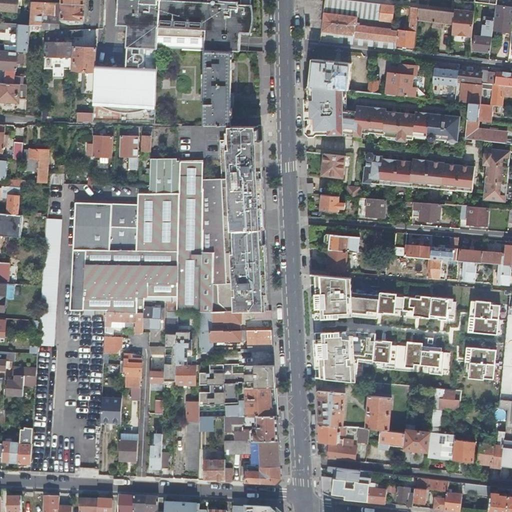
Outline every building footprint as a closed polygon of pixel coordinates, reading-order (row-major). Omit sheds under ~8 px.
[(0,0),(0,8),(17,10),(17,0),(0,0)] [(60,17),(83,19),(83,3),(61,2),(42,1),(32,0),(30,0),(29,23),(40,23),(40,15),(60,16),(60,17)] [(93,93),(93,108),(95,109),(96,109),(98,110),(100,110),(102,111),(104,111),(106,112),(108,113),(110,113),(112,113),(114,113),(116,114),(118,114),(120,114),(122,114),(124,114),(126,114),(128,114),(130,114),(132,114),(133,114),(135,114),(136,113),(137,113),(139,113),(140,113),(142,112),(144,112),(146,111),(147,111),(149,111),(151,110),(153,110),(154,109),(155,109),(156,47),(182,47),(203,49),(225,50),(226,31),(249,31),(250,25),(251,20),(251,16),(251,12),(251,8),(250,4),(248,4),(247,0),(117,0),(118,3),(117,7),(117,9),(117,12),(117,15),(117,18),(117,20),(118,24),(128,24),(126,74),(115,74),(94,73),(93,93)] [(395,48),(395,44),(397,30),(391,29),(394,4),(359,0),(324,0),(321,30),(339,32),(338,41),(395,48)] [(494,29),(511,31),(511,22),(511,5),(496,4),(494,29)] [(404,30),(397,30),(395,44),(414,46),(417,18),(418,7),(410,6),(409,19),(410,19),(410,24),(405,23),(404,30)] [(431,25),(434,26),(436,9),(418,7),(417,18),(432,20),(431,25)] [(441,21),(452,22),(454,11),(436,9),(434,26),(441,26),(441,21)] [(452,22),(451,30),(457,31),(457,34),(466,35),(466,32),(471,33),(472,22),(474,11),(454,9),(454,11),(452,22)] [(46,30),(59,29),(60,17),(60,16),(40,15),(40,23),(40,28),(46,30)] [(472,49),(489,51),(493,19),(482,18),(481,35),(474,34),(472,49)] [(0,48),(27,50),(28,29),(29,23),(3,22),(0,21),(0,26),(7,27),(7,25),(18,26),(18,32),(12,32),(10,33),(10,38),(12,40),(11,44),(4,43),(4,42),(0,42),(0,48)] [(81,28),(67,29),(59,29),(46,30),(44,55),(43,66),(52,67),(53,62),(63,62),(63,55),(71,55),(71,41),(60,41),(60,38),(54,38),(54,34),(67,34),(67,35),(81,35),(81,28)] [(84,92),(93,93),(94,73),(96,47),(74,45),(73,69),(85,69),(84,92)] [(225,50),(203,49),(203,124),(228,124),(230,124),(230,101),(230,93),(230,67),(230,62),(230,50),(225,50)] [(0,82),(22,83),(22,74),(14,74),(15,62),(15,55),(15,51),(0,50),(0,67),(1,67),(0,82)] [(15,55),(15,62),(25,62),(26,52),(18,51),(18,55),(15,55)] [(342,88),(348,88),(350,62),(311,58),(309,84),(342,88)] [(414,96),(416,86),(412,86),(413,75),(416,75),(417,65),(398,63),(398,66),(388,65),(385,92),(386,93),(411,95),(414,96)] [(488,71),(488,70),(481,69),(481,71),(472,70),(472,66),(467,65),(466,70),(460,69),(459,79),(460,79),(482,82),(486,82),(488,71)] [(457,82),(457,79),(458,69),(434,66),(432,81),(456,84),(457,82)] [(511,72),(496,71),(488,70),(488,71),(486,82),(495,83),(499,84),(511,85),(511,72)] [(422,77),(420,76),(416,75),(413,75),(412,86),(416,86),(418,86),(419,87),(421,85),(422,77)] [(18,98),(25,98),(25,83),(22,83),(0,82),(0,99),(18,101),(18,98)] [(463,95),(462,101),(468,101),(480,103),(481,87),(493,89),(491,104),(492,104),(502,105),(503,94),(511,94),(511,85),(486,82),(482,82),(482,84),(465,82),(464,89),(460,89),(459,94),(463,95)] [(305,128),(305,131),(309,134),(314,135),(316,132),(327,134),(343,131),(346,132),(346,131),(356,132),(356,133),(364,134),(364,131),(371,132),(371,130),(377,131),(378,133),(387,134),(387,136),(407,138),(407,136),(414,136),(414,133),(428,134),(430,137),(434,137),(436,135),(449,137),(451,139),(454,139),(457,138),(459,114),(414,109),(414,112),(385,109),(385,107),(356,103),(355,109),(342,108),(342,88),(309,84),(308,98),(305,98),(305,107),(305,117),(309,117),(309,123),(305,126),(305,128)] [(490,121),(492,104),(491,104),(480,103),(468,101),(466,118),(478,119),(490,121)] [(484,139),(506,141),(507,131),(486,128),(486,130),(477,129),(478,119),(466,118),(464,137),(484,139)] [(230,124),(228,124),(228,130),(228,133),(228,142),(226,142),(220,142),(220,180),(202,180),(202,187),(220,187),(222,230),(201,230),(201,252),(212,252),(211,310),(239,310),(255,309),(264,309),(263,293),(266,293),(261,156),(260,155),(259,141),(258,141),(257,129),(257,127),(255,128),(255,124),(230,124)] [(141,148),(140,148),(139,154),(149,155),(150,130),(142,130),(141,148)] [(111,155),(112,135),(103,135),(100,135),(93,134),(93,142),(87,142),(87,154),(98,155),(98,162),(107,162),(107,155),(111,155)] [(137,136),(120,135),(119,155),(121,155),(128,155),(127,168),(136,169),(137,136)] [(22,148),(22,139),(13,138),(12,157),(21,158),(22,148)] [(487,164),(483,198),(508,201),(511,159),(511,149),(485,147),(483,163),(487,164)] [(47,149),(22,148),(21,158),(21,169),(28,170),(28,169),(37,170),(37,180),(45,180),(47,149)] [(367,164),(366,180),(474,190),(477,166),(447,162),(447,161),(431,160),(431,159),(415,157),(415,160),(385,157),(385,155),(379,154),(377,154),(375,151),(371,151),(369,153),(368,156),(370,158),(370,165),(367,164)] [(345,154),(323,152),(321,175),(342,177),(345,154)] [(137,203),(74,200),(69,308),(104,309),(142,311),(143,306),(143,303),(143,299),(143,294),(176,295),(176,300),(175,311),(199,311),(211,310),(212,252),(201,252),(201,230),(202,187),(202,180),(202,159),(176,159),(176,157),(150,157),(149,173),(149,183),(138,183),(137,203)] [(138,173),(138,183),(149,183),(149,173),(138,173)] [(51,184),(61,184),(61,174),(50,174),(51,184)] [(6,212),(18,213),(19,194),(19,193),(20,185),(7,184),(6,184),(1,184),(1,186),(0,186),(0,195),(7,197),(6,207),(6,212)] [(358,186),(346,185),(345,195),(357,196),(358,186)] [(220,187),(202,187),(201,230),(222,230),(220,187)] [(345,195),(320,193),(319,200),(319,209),(337,211),(338,207),(343,208),(345,195)] [(358,200),(357,214),(383,216),(384,198),(366,197),(365,204),(363,204),(364,201),(358,200)] [(437,220),(439,203),(412,200),(412,205),(411,214),(418,215),(418,218),(437,220)] [(485,224),(487,207),(460,204),(460,211),(459,218),(466,218),(466,222),(485,224)] [(0,234),(20,236),(22,213),(18,213),(6,212),(0,211),(0,234)] [(61,219),(45,218),(39,319),(38,332),(37,341),(53,341),(61,219)] [(329,244),(328,249),(347,251),(358,252),(359,237),(325,234),(323,235),(323,238),(323,242),(324,243),(329,244)] [(449,236),(450,248),(457,249),(458,236),(449,236)] [(502,264),(511,265),(511,264),(511,244),(505,244),(504,253),(502,264)] [(431,247),(405,245),(405,247),(404,255),(429,258),(430,258),(431,247)] [(404,255),(405,247),(392,246),(391,254),(404,255)] [(450,248),(431,247),(430,258),(441,258),(456,260),(456,258),(457,250),(457,249),(450,248)] [(347,251),(328,249),(327,259),(326,270),(345,271),(347,251)] [(481,262),(482,251),(460,249),(460,250),(459,260),(463,260),(476,261),(481,262)] [(504,253),(482,251),(481,262),(492,263),(498,264),(502,264),(504,253)] [(441,258),(430,258),(429,258),(427,278),(432,278),(439,278),(441,258)] [(0,260),(0,281),(6,282),(7,282),(9,261),(0,260)] [(474,281),(476,261),(463,260),(461,280),(474,281)] [(511,265),(502,264),(498,264),(497,284),(502,284),(509,284),(511,265)] [(312,294),(313,317),(356,316),(377,317),(378,310),(397,312),(398,308),(413,310),(412,314),(417,315),(429,319),(429,318),(446,319),(447,316),(454,316),(455,299),(451,299),(451,298),(412,294),(412,297),(396,295),(396,293),(379,291),(379,294),(352,291),(351,276),(311,272),(312,294)] [(7,282),(6,282),(6,283),(5,295),(15,295),(16,283),(11,282),(7,282)] [(176,300),(166,299),(165,312),(171,312),(175,312),(175,311),(176,300)] [(470,310),(468,331),(497,334),(500,305),(490,304),(490,302),(471,301),(471,311),(470,310)] [(511,305),(508,305),(505,339),(509,339),(508,340),(508,342),(508,343),(509,344),(509,345),(510,346),(510,347),(511,347),(511,399),(500,398),(499,408),(507,409),(505,426),(511,427),(511,305)] [(143,306),(142,311),(142,325),(158,326),(159,317),(162,317),(162,307),(159,307),(153,306),(143,306)] [(142,311),(104,309),(102,351),(113,352),(113,338),(117,339),(117,335),(112,335),(112,324),(111,324),(111,319),(132,320),(132,325),(131,333),(136,333),(139,331),(142,331),(142,325),(142,311)] [(271,342),(270,328),(222,329),(221,329),(220,329),(211,329),(211,310),(199,311),(199,318),(199,351),(216,351),(222,351),(222,347),(211,347),(211,339),(244,339),(244,333),(246,333),(246,343),(271,342)] [(240,326),(239,310),(211,310),(211,329),(220,329),(220,325),(213,325),(213,321),(225,321),(227,321),(228,326),(240,326)] [(180,331),(175,331),(175,333),(171,333),(165,333),(164,345),(164,352),(164,354),(163,370),(163,379),(174,379),(174,364),(186,363),(186,348),(190,348),(190,338),(180,338),(180,331)] [(314,341),(316,376),(352,380),(351,385),(359,386),(359,381),(361,381),(363,359),(382,361),(381,368),(415,371),(415,363),(432,365),(431,372),(444,374),(444,368),(448,369),(450,350),(441,350),(442,345),(422,344),(422,340),(406,341),(391,344),(391,341),(375,339),(376,332),(358,331),(358,332),(350,331),(314,332),(314,341)] [(495,349),(466,346),(464,366),(465,366),(464,376),(493,378),(495,349)] [(15,357),(15,351),(0,350),(0,367),(5,368),(6,357),(15,357)] [(122,352),(121,375),(121,386),(128,386),(127,397),(139,398),(140,354),(131,353),(131,352),(122,352)] [(186,363),(174,364),(174,379),(174,384),(194,383),(194,374),(194,367),(189,367),(189,363),(188,363),(186,363)] [(198,402),(198,403),(209,403),(209,405),(213,405),(213,403),(223,402),(223,383),(223,382),(222,363),(208,363),(209,371),(198,371),(198,383),(210,383),(210,390),(198,390),(198,401),(198,402)] [(224,405),(224,415),(275,414),(272,364),(246,365),(243,365),(244,398),(240,399),(240,405),(224,405)] [(35,370),(36,367),(13,366),(12,374),(14,374),(15,374),(24,374),(35,375),(35,370)] [(163,370),(150,370),(149,380),(163,380),(163,379),(163,370)] [(6,393),(22,395),(23,385),(24,374),(15,374),(14,380),(8,380),(7,381),(6,393)] [(35,375),(24,374),(23,385),(34,386),(35,375)] [(236,382),(223,382),(223,383),(236,383),(236,402),(223,402),(236,402),(237,381),(240,382),(240,381),(236,381),(236,382)] [(459,404),(459,400),(455,399),(456,390),(435,388),(434,398),(433,409),(430,431),(428,450),(427,456),(452,459),(452,458),(454,438),(455,432),(451,431),(439,430),(440,424),(441,410),(442,405),(450,405),(449,408),(458,409),(459,404)] [(345,393),(317,390),(318,406),(319,423),(343,425),(345,393)] [(380,429),(388,430),(391,397),(369,395),(366,428),(369,428),(380,429)] [(120,398),(100,397),(99,421),(119,422),(120,398)] [(162,413),(162,399),(154,398),(154,412),(162,413)] [(198,402),(198,401),(186,400),(186,421),(185,421),(184,468),(197,468),(198,403),(198,402)] [(276,426),(275,414),(224,415),(223,415),(223,423),(230,423),(251,423),(251,420),(254,420),(254,423),(254,430),(250,431),(251,439),(257,439),(276,439),(276,426)] [(211,415),(198,415),(198,428),(211,428),(211,415)] [(345,433),(346,426),(343,425),(319,423),(319,432),(319,434),(320,441),(329,443),(329,448),(328,457),(355,460),(357,447),(351,446),(352,439),(339,438),(340,433),(345,433)] [(428,450),(430,431),(413,429),(414,424),(406,423),(405,431),(403,444),(403,448),(428,450)] [(18,462),(30,463),(32,427),(27,426),(20,425),(19,441),(19,442),(18,461),(18,462)] [(369,428),(366,428),(359,427),(358,441),(367,442),(369,428)] [(403,444),(405,431),(388,430),(380,429),(378,445),(379,447),(387,448),(389,447),(389,442),(403,444)] [(223,439),(247,439),(247,433),(244,431),(230,431),(230,434),(223,434),(223,439)] [(497,443),(479,441),(477,461),(491,462),(491,465),(500,466),(501,465),(504,441),(505,431),(499,431),(497,443)] [(118,458),(136,459),(137,432),(119,432),(118,458)] [(150,466),(160,466),(160,450),(161,433),(155,432),(155,444),(151,444),(150,466)] [(511,436),(511,441),(504,441),(501,465),(511,466),(511,436)] [(475,441),(454,438),(452,458),(473,460),(475,441)] [(249,452),(249,439),(247,439),(223,439),(223,452),(249,452)] [(279,477),(276,439),(257,439),(258,446),(258,449),(259,462),(253,463),(253,470),(245,470),(245,464),(240,464),(239,481),(274,483),(279,477)] [(18,461),(19,442),(19,441),(2,440),(2,442),(1,456),(1,460),(18,461)] [(203,478),(223,478),(223,466),(223,458),(203,458),(203,478)] [(370,481),(371,471),(364,470),(328,466),(328,468),(328,469),(331,470),(331,471),(334,471),(334,474),(333,477),(369,481),(370,481)] [(367,501),(369,481),(333,477),(321,475),(322,483),(322,490),(328,494),(334,498),(345,499),(367,501)] [(447,491),(449,480),(425,477),(417,476),(416,487),(426,488),(428,488),(447,491)] [(406,505),(412,506),(412,501),(414,487),(394,484),(388,483),(370,481),(369,481),(367,501),(377,502),(385,503),(387,490),(397,492),(396,499),(400,500),(407,501),(407,504),(406,504),(406,505)] [(489,485),(465,482),(464,491),(488,494),(489,485)] [(414,487),(412,501),(419,502),(424,502),(425,492),(426,488),(416,487),(414,487)] [(511,511),(511,487),(509,487),(509,493),(508,493),(508,494),(505,494),(505,491),(501,491),(500,494),(498,494),(498,493),(489,492),(486,511),(511,511)] [(447,509),(460,511),(462,493),(447,491),(446,499),(435,497),(434,508),(447,509)] [(112,511),(113,500),(112,500),(108,500),(108,494),(98,494),(98,499),(97,511),(112,511)] [(133,511),(134,496),(119,495),(118,511),(133,511)] [(21,511),(21,496),(7,496),(7,511),(21,511)] [(145,511),(146,496),(134,496),(133,511),(145,511)] [(158,497),(146,496),(145,511),(164,511),(164,510),(161,510),(160,511),(157,511),(158,510),(158,497)] [(59,506),(59,497),(45,497),(44,511),(58,511),(59,510),(59,506)] [(97,511),(98,499),(80,498),(79,511),(97,511)] [(200,504),(165,502),(164,510),(164,511),(206,511),(206,510),(199,510),(200,504)]
